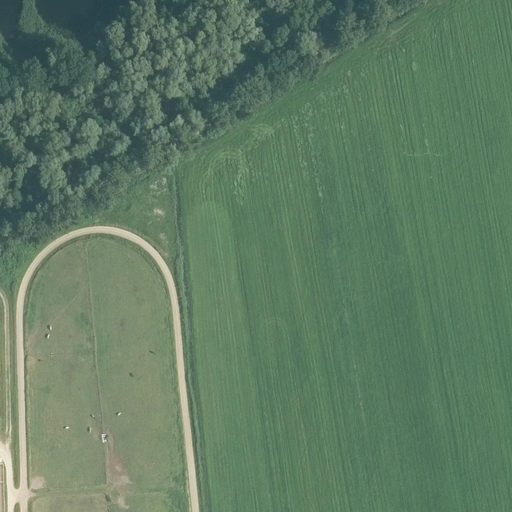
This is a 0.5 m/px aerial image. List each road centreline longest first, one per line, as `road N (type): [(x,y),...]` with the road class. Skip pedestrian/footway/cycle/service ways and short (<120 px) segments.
road 1 (unknown): [(0,211),(94,170),(359,0)]
road 2 (track): [(13,511),(0,289)]
